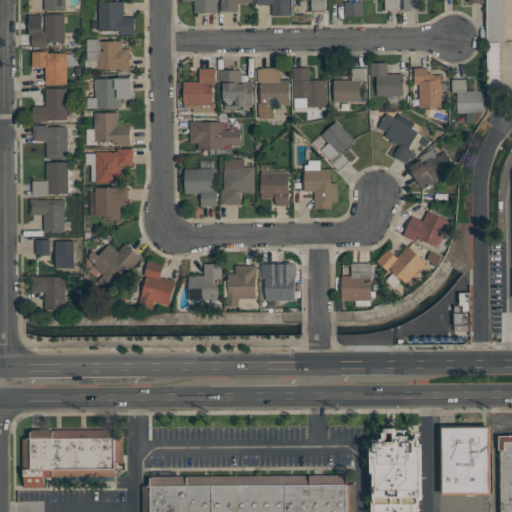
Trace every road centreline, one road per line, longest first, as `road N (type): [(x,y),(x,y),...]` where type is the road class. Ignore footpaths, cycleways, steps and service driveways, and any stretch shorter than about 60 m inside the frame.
road 1 (residential): [(2,0),(7,344),(0,381)]
road 2 (residential): [(165,47),(458,41)]
road 3 (residential): [(511,121),(498,133),(485,181),(483,364)]
road 4 (residential): [(164,0),(162,216),(175,235)]
road 5 (residential): [(175,235),(355,235),(371,225),(378,200)]
road 6 (primary): [(0,394),(213,391)]
road 7 (primary): [(319,366),(146,367)]
road 8 (primary): [(319,392),(481,390)]
road 9 (residential): [(320,238),(319,392)]
road 10 (primary): [(146,367),(6,368)]
